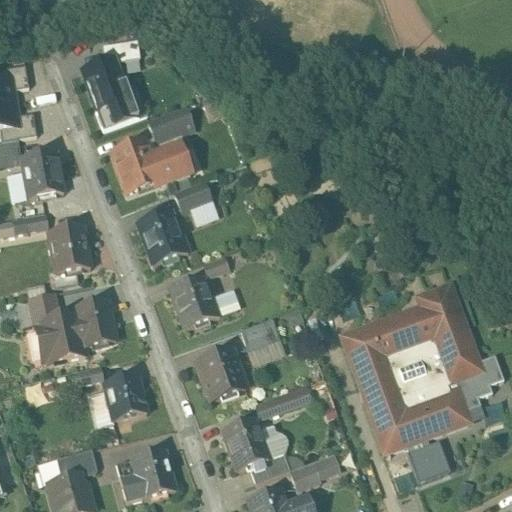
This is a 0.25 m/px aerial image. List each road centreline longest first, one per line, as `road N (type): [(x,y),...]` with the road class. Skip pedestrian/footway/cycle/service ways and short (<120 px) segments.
road 1 (residential): [(215,511),(47,55)]
road 2 (track): [(511,213),(462,167),(285,83),(166,0)]
